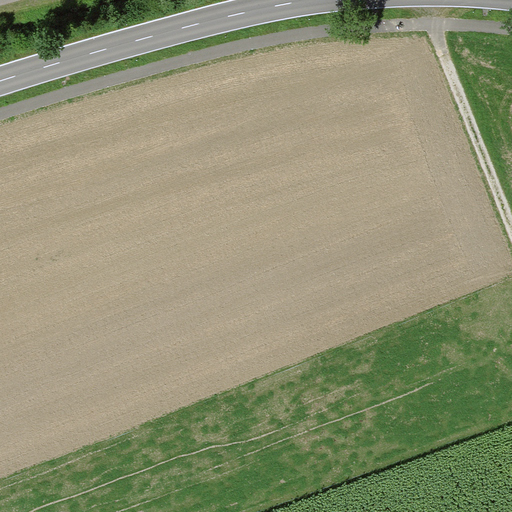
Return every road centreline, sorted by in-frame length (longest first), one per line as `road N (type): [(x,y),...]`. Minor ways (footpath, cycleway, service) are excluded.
road 1 (secondary): [(0,80),(304,0)]
road 2 (track): [(511,241),(425,20),(427,0)]
